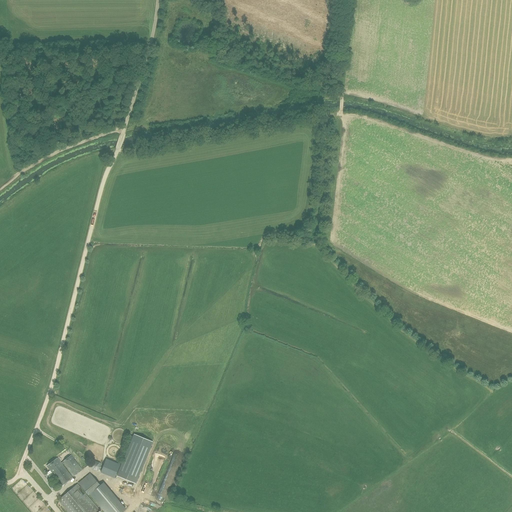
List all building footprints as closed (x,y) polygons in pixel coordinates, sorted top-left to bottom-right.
[(137,479),(153,442),(134,434),(118,471),(137,479)] [(71,455),(61,463),(62,465),(64,463),(74,476),(82,470),(71,455)] [(93,468),(113,475),(117,461),(103,456),(102,462),(96,460),(93,468)] [(72,478),(62,465),(61,463),(57,458),(47,466),(62,486),(72,478)] [(104,490),(100,485),(90,473),(78,483),(88,495),(90,494),(93,498),(104,490)] [(122,511),(126,509),(103,482),(100,485),(104,490),(93,498),(104,511),(122,511)] [(95,511),(99,509),(77,484),(58,500),(68,511),(95,511)]
